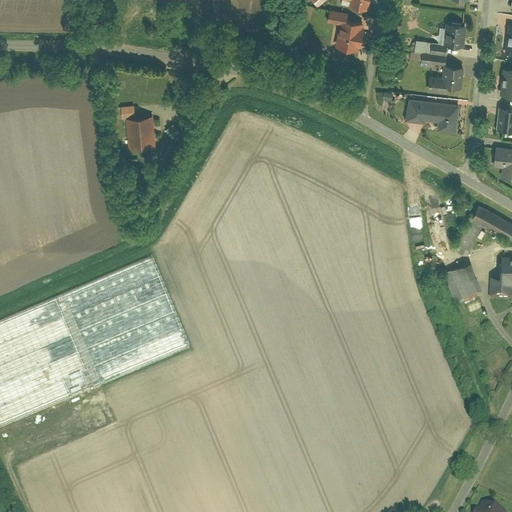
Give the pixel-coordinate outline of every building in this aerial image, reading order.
[(368,12),(369,0),(349,0),(348,9),(368,12)] [(361,51),(364,23),(339,20),(336,48),(361,51)] [(464,46),(466,24),(445,22),(443,44),(464,46)] [(460,89),(461,66),(445,66),(444,75),(427,75),(427,92),(447,93),(447,89),(460,89)] [(495,91),(511,93),(511,68),(498,67),(495,91)] [(436,131),(457,133),(459,104),(408,100),(406,122),(425,124),(426,119),(437,120),(436,131)] [(127,147),(154,145),(152,114),(134,115),(133,104),(120,104),(120,118),(125,117),(127,147)] [(498,130),(511,131),(511,108),(500,107),(498,130)] [(511,177),(511,144),(494,143),(492,164),(501,164),(500,176),(511,177)] [(511,237),(511,220),(480,204),(473,216),(486,223),(511,237)] [(472,249),(486,223),(473,216),(460,242),(472,249)] [(511,255),(504,255),(503,278),(511,278),(511,255)] [(484,295),(473,262),(446,271),(457,303),(484,295)] [(18,403),(15,416),(156,368),(119,347),(123,322),(120,321),(122,312),(136,307),(134,301),(141,299),(143,305),(145,294),(149,297),(164,291),(155,265),(0,319),(0,360),(11,367),(9,378),(20,380),(16,381),(17,386),(11,397),(20,399),(18,403)] [(493,278),(493,298),(511,298),(511,278),(503,278),(493,278)] [(503,511),(485,503),(480,511),(503,511)]
